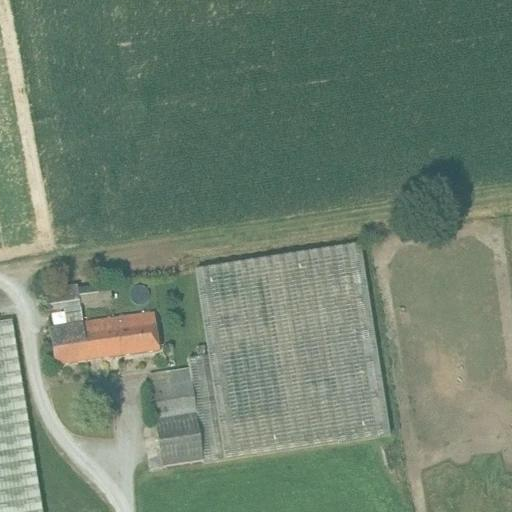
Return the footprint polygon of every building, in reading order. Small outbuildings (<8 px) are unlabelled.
[(389,436),(360,245),(194,271),(208,356),(187,360),(189,371),(166,374),(167,386),(149,389),(161,468),(202,461),(203,465),(389,436)] [(76,286),(44,290),(47,313),(78,308),(78,304),(110,300),(108,285),(76,289),(76,286)] [(82,325),(87,362),(159,351),(154,314),(82,325)] [(0,511),(41,511),(10,322),(0,323),(0,511)] [(56,366),(87,362),(82,325),(50,329),(56,366)]
